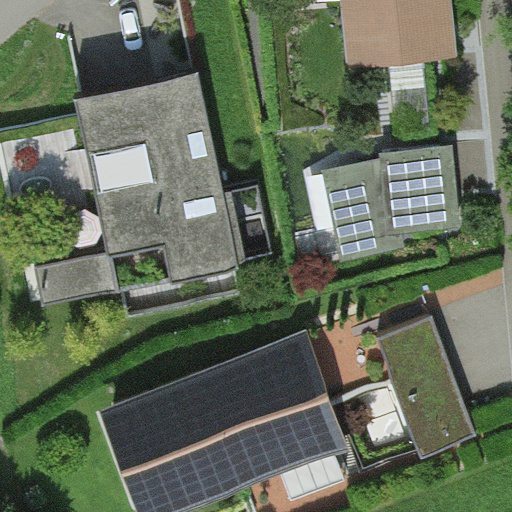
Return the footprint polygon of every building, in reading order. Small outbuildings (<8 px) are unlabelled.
[(0,172),(25,312),(222,277),(170,0),(120,0),(71,41),(86,120),(0,135),(0,172)] [(460,65),(454,0),(350,0),(355,72),(460,65)] [(388,163),(329,175),(352,269),(412,255),(411,236),(465,232),(459,150),(386,155),(388,163)] [(234,186),(242,253),(273,250),(265,182),(234,186)] [(436,314),(382,334),(424,454),(478,433),(436,314)] [(311,324),(101,404),(140,511),(170,511),(355,445),(311,324)]
